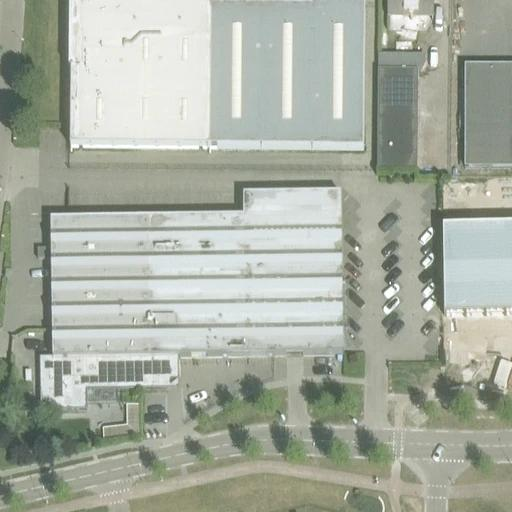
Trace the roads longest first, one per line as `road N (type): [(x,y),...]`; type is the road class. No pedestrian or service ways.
road 1 (unknown): [(375,444),(381,199),(359,172),(0,159)]
road 2 (tertiary): [(0,496),(220,446),(439,445)]
road 3 (unclassified): [(0,140),(11,0)]
